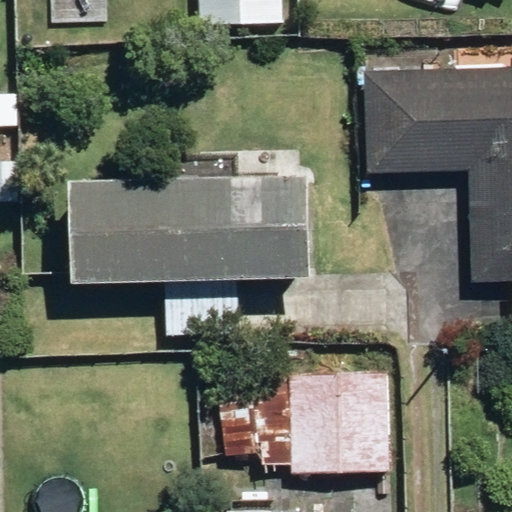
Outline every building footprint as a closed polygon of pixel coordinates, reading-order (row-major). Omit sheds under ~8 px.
[(290,0),(205,0),(205,21),(290,23),(290,0)] [(511,65),(377,69),(380,171),(480,169),(483,277),(511,276),(511,65)] [(93,278),(173,277),(173,333),(250,331),(250,276),(333,275),(331,171),(92,174),(93,278)] [(234,451),(264,450),(265,470),(401,466),(400,445),(398,367),(231,372),(234,451)] [(289,511),(289,497),(241,496),(241,511),(289,511)]
